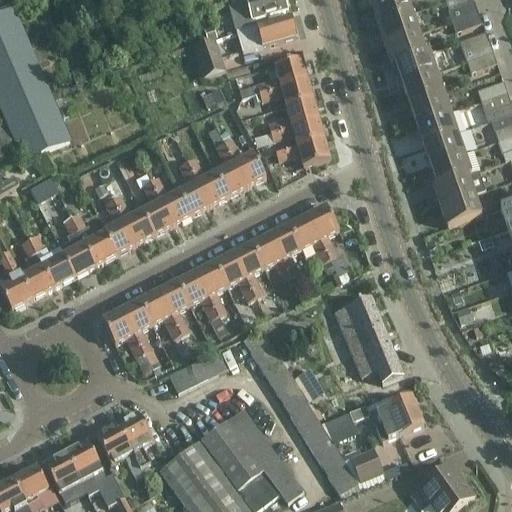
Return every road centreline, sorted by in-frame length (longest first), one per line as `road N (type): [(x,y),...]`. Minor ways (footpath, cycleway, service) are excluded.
road 1 (residential): [(370,167),(72,318)]
road 2 (secondary): [(511,466),(425,329),(370,167)]
road 3 (secondary): [(370,167),(328,0)]
